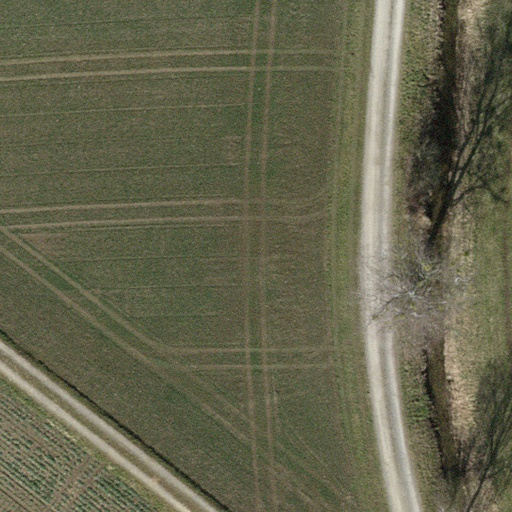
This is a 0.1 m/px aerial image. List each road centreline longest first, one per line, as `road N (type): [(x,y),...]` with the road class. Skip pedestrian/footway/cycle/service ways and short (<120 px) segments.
road 1 (track): [(420,511),(390,281),(407,0)]
road 2 (track): [(217,511),(0,342)]
